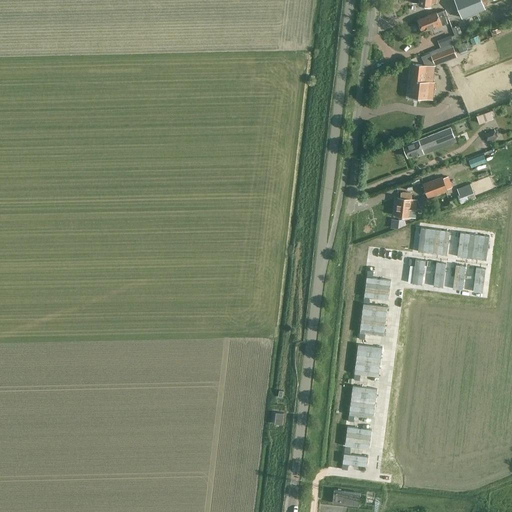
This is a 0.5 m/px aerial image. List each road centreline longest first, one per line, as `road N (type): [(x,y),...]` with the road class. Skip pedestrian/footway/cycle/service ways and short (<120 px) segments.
road 1 (residential): [(320,260),(351,143),(369,0)]
road 2 (tertiary): [(320,260),(349,0)]
road 3 (tertiary): [(290,511),(320,260)]
road 4 (residential): [(370,476),(396,274)]
